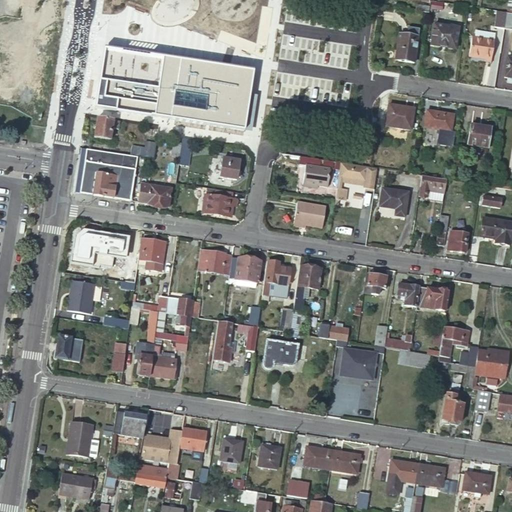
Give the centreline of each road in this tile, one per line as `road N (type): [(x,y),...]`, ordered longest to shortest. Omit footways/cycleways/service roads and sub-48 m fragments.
road 1 (unclassified): [(28,382),(511,457)]
road 2 (residential): [(511,278),(251,235)]
road 3 (residential): [(251,235),(56,207)]
road 4 (tertiary): [(28,382),(56,207)]
road 5 (residential): [(360,78),(350,154),(264,141)]
road 6 (residential): [(511,102),(360,78)]
road 7 (tertiary): [(8,511),(28,382)]
